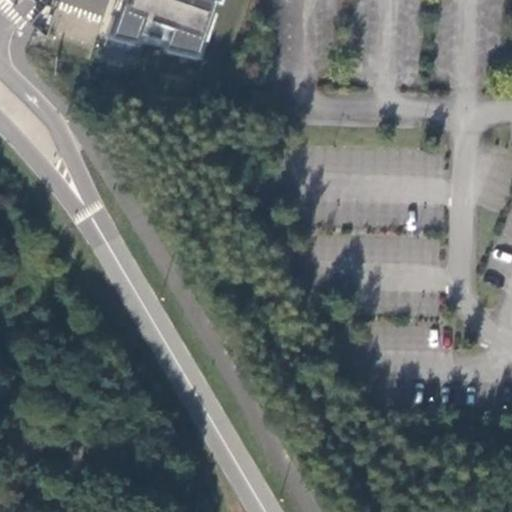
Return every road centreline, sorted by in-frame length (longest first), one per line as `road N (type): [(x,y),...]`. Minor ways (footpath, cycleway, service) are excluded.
road 1 (tertiary): [(0,100),(79,197),(266,511)]
road 2 (unclassified): [(0,434),(95,472),(161,511)]
